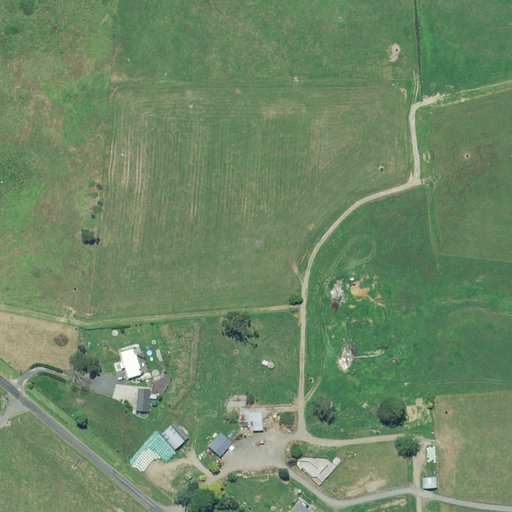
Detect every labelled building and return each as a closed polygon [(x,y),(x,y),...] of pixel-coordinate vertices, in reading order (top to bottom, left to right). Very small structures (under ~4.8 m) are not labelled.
[(141,374),(134,349),(121,353),(128,378),(141,374)] [(151,390),(138,389),(136,411),(149,412),(151,390)] [(263,430),(262,412),(249,412),(249,422),(253,422),(254,431),(263,430)] [(185,441),(172,426),(162,434),(175,449),(185,441)] [(232,443),(221,433),(209,447),(220,457),(232,443)] [(438,488),(437,477),(423,478),(424,489),(438,488)] [(311,511),(300,503),(292,511),(311,511)]
